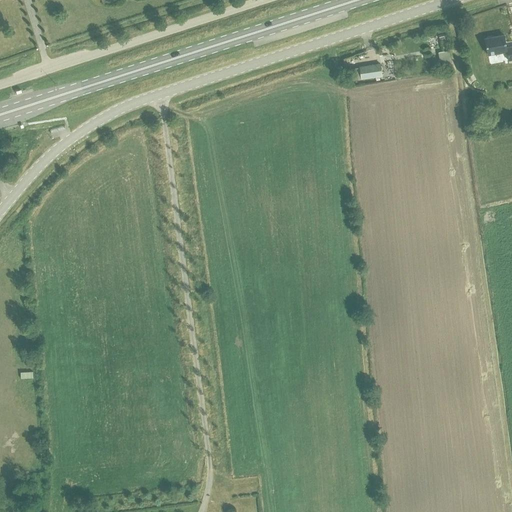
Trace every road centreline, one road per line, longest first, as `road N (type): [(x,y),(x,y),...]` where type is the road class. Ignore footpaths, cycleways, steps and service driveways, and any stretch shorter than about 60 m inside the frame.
road 1 (unclassified): [(0,211),(49,156),(127,105),(454,0)]
road 2 (primary): [(0,115),(353,0)]
road 3 (unclassified): [(0,84),(261,0)]
